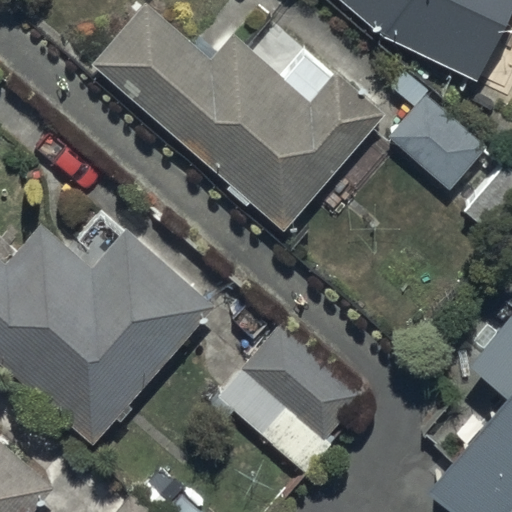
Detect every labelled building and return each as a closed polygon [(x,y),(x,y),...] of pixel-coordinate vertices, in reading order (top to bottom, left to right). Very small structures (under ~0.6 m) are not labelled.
[(165,0),(127,0),(88,45),(225,165),(222,169),(243,188),(247,183),(281,213),(383,96),(334,53),(309,81),(232,13),(210,38),(165,0)] [(358,0),(377,16),(475,62),(502,0),(358,0)] [(423,79),(386,122),(446,176),(484,134),(423,79)] [(511,156),(500,146),(461,193),(511,238),(511,156)] [(0,241),(0,348),(89,426),(209,289),(120,211),(89,247),(39,204),(3,244),(0,241)] [(445,511),(500,511),(511,497),(511,282),(464,336),(492,359),(418,443),(467,488),(445,511)] [(275,312),(212,382),(305,462),(336,427),(329,420),(359,385),(275,312)] [(0,511),(14,511),(52,469),(0,423),(0,511)] [(165,511),(128,480),(99,511),(165,511)]
